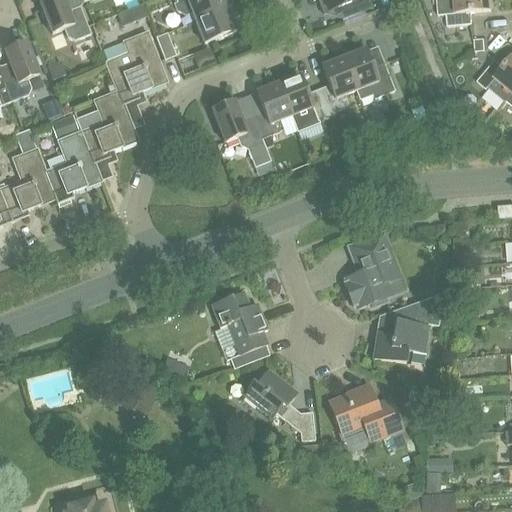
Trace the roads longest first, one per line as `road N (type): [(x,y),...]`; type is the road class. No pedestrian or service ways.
road 1 (tertiary): [(272,223),(358,193),(511,178)]
road 2 (residential): [(137,211),(188,96),(297,53)]
road 3 (tertiary): [(0,329),(161,267)]
road 4 (residential): [(0,266),(137,211)]
